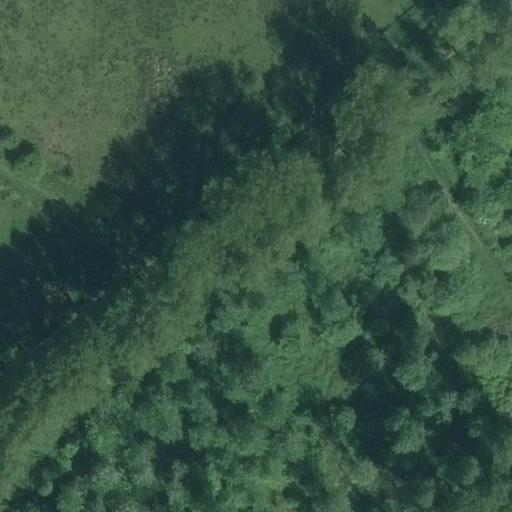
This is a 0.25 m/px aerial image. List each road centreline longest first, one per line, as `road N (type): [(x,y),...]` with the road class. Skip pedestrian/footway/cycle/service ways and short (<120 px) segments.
road 1 (track): [(172,275),(492,0)]
road 2 (track): [(0,429),(172,275)]
